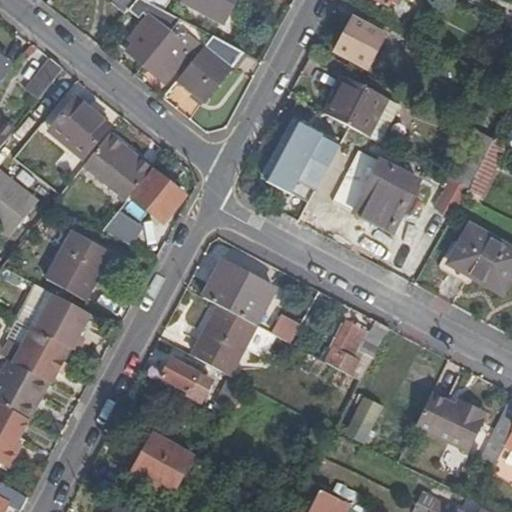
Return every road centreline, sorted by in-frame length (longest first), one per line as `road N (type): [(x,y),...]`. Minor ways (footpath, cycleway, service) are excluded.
road 1 (residential): [(210,208),(45,511)]
road 2 (residential): [(511,367),(210,208)]
road 3 (residential): [(9,0),(224,169)]
road 4 (residential): [(224,169),(316,0)]
